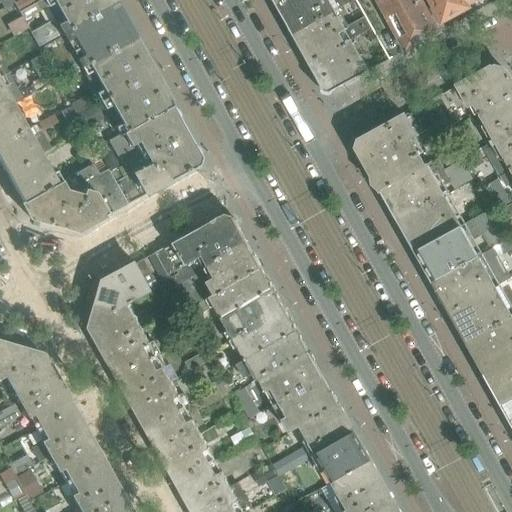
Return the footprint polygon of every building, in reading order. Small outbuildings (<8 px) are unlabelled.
[(37,4),(38,3),(35,0),(21,0),(14,4),(19,13),(37,4)] [(114,5),(111,0),(43,0),(38,3),(37,4),(41,12),(54,4),(65,22),(57,27),(61,34),(114,5)] [(358,1),(357,0),(273,0),(310,65),(353,41),(374,29),(367,16),(349,27),(340,11),(358,1)] [(442,21),(431,0),(379,0),(408,50),(440,33),(435,25),(442,21)] [(431,0),(442,21),(443,22),(469,8),(467,4),(474,0),(431,0)] [(133,38),(114,5),(61,34),(63,37),(43,48),(60,76),(79,65),(81,69),(133,38)] [(28,29),(21,16),(6,25),(13,37),(23,31),(28,29)] [(152,72),(133,38),(81,69),(85,76),(90,74),(92,72),(103,90),(95,94),(99,102),(152,72)] [(369,72),(353,41),(310,65),(324,92),(330,93),(369,72)] [(511,94),(511,82),(507,73),(490,68),(458,86),(466,101),(452,110),(460,124),(481,112),(511,94)] [(172,107),(152,72),(99,102),(104,110),(111,106),(122,124),(114,128),(119,137),(172,107)] [(22,100),(8,74),(0,78),(0,112),(14,105),(22,100)] [(511,94),(481,112),(503,153),(511,168),(511,94)] [(460,124),(452,110),(443,95),(432,101),(443,121),(448,131),(460,124)] [(84,98),(71,105),(76,115),(89,108),(84,98)] [(420,134),(443,121),(432,101),(405,116),(359,141),(357,148),(381,191),(427,165),(420,153),(412,139),(420,134)] [(42,156),(14,105),(0,112),(0,165),(6,176),(42,156)] [(76,116),(76,115),(71,105),(60,111),(63,118),(74,136),(84,130),(76,116)] [(104,120),(96,105),(78,115),(86,130),(104,120)] [(186,133),(172,107),(119,137),(115,138),(121,149),(128,145),(129,147),(137,144),(143,155),(144,156),(186,133)] [(56,122),(63,118),(60,111),(45,121),(38,125),(42,132),(57,123),(56,122)] [(45,121),(40,113),(28,120),(33,128),(38,125),(45,121)] [(450,133),(448,131),(443,121),(420,134),(425,143),(431,140),(433,143),(450,133)] [(199,157),(186,133),(144,156),(153,171),(162,166),(170,181),(197,166),(196,165),(194,163),(196,159),(198,158),(199,157)] [(119,159),(111,144),(99,150),(108,166),(119,159)] [(469,172),(457,150),(443,158),(455,180),(469,172)] [(484,164),(478,152),(466,159),(472,171),(484,164)] [(127,205),(109,173),(107,170),(106,171),(95,154),(88,159),(92,165),(86,169),(81,162),(76,165),(81,172),(62,183),(58,186),(23,206),(29,219),(77,232),(127,205)] [(170,181),(162,166),(153,171),(144,156),(143,155),(136,159),(141,168),(122,180),(115,169),(109,173),(127,205),(170,181)] [(58,186),(42,156),(6,176),(22,204),(21,204),(23,206),(58,186)] [(451,197),(449,193),(447,189),(442,191),(427,165),(381,191),(414,252),(461,225),(447,200),(451,197)] [(511,204),(511,199),(510,196),(502,193),(494,198),(502,211),(511,204)] [(511,204),(502,211),(508,221),(511,218),(511,204)] [(476,251),(471,242),(483,236),(490,249),(511,236),(511,235),(497,207),(462,227),(461,225),(414,252),(448,311),(494,285),(496,288),(511,279),(494,249),(484,255),(480,249),(476,251)] [(248,243),(233,218),(232,218),(232,219),(230,220),(226,219),(224,217),(225,217),(224,215),(156,253),(169,276),(194,262),(201,258),(206,266),(248,243)] [(214,296),(262,269),(248,243),(206,266),(215,281),(208,285),(214,296)] [(511,260),(511,245),(501,252),(507,263),(511,260)] [(184,281),(200,272),(194,262),(169,276),(165,278),(167,281),(169,281),(170,283),(173,288),(184,281)] [(151,293),(135,264),(104,281),(97,306),(117,311),(127,306),(151,293)] [(222,319),(274,290),(262,269),(214,296),(207,300),(212,308),(215,306),(222,319)] [(181,302),(173,288),(170,283),(162,288),(173,307),(181,302)] [(511,309),(509,311),(496,288),(494,285),(448,311),(482,373),(511,355),(511,309)] [(231,341),(286,310),(274,290),(222,319),(229,331),(226,333),(231,341)] [(150,347),(127,306),(117,311),(97,306),(91,328),(119,379),(152,361),(146,350),(150,347)] [(159,326),(187,311),(184,306),(154,324),(156,328),(159,326)] [(245,360),(297,331),(286,310),(231,341),(235,349),(238,348),(245,360)] [(174,323),(188,314),(187,311),(159,326),(162,331),(174,324),(174,323)] [(184,341),(199,334),(196,329),(191,331),(192,331),(182,336),(184,341)] [(261,378),(308,351),(297,331),(245,360),(252,372),(249,374),(254,382),(261,378)] [(1,373),(12,367),(17,348),(0,342),(0,379),(4,377),(1,373)] [(211,361),(206,351),(203,346),(197,350),(200,355),(185,363),(190,373),(211,361)] [(72,409),(42,355),(17,348),(12,367),(1,373),(4,377),(19,405),(29,422),(33,419),(38,428),(72,409)] [(324,379),(308,351),(261,378),(268,391),(272,389),(280,403),(324,379)] [(511,355),(482,373),(511,426),(511,355)] [(179,399),(162,370),(158,372),(152,361),(119,379),(149,431),(181,413),(175,402),(179,399)] [(227,385),(222,374),(221,374),(213,379),(219,389),(227,385)] [(290,431),(338,404),(324,379),(280,403),(288,417),(284,419),(290,431)] [(204,409),(232,394),(233,394),(229,385),(228,386),(227,385),(219,389),(199,400),(204,409)] [(370,461),(338,404),(290,431),(291,433),(300,427),(331,483),(370,461)] [(0,427),(21,416),(14,405),(0,412),(0,427)] [(247,422),(263,414),(258,405),(243,413),(247,422)] [(102,463),(72,409),(38,428),(45,440),(40,442),(58,475),(63,472),(68,482),(102,463)] [(208,452),(192,422),(188,425),(181,413),(149,431),(178,483),(211,465),(204,454),(208,452)] [(252,431),(247,422),(243,413),(234,418),(244,435),(252,431)] [(32,466),(26,455),(9,465),(14,475),(32,466)] [(399,511),(370,461),(331,483),(347,511),(345,511),(399,511)] [(129,511),(118,491),(102,463),(68,482),(75,494),(64,501),(70,511),(129,511)] [(237,503),(221,474),(217,477),(211,465),(178,483),(193,511),(248,511),(252,510),(245,498),(237,503)] [(42,494),(29,470),(16,478),(25,497),(28,502),(42,494)] [(20,495),(8,472),(0,476),(0,477),(12,500),(20,495)] [(33,511),(28,502),(25,497),(16,501),(22,511),(33,511)]
